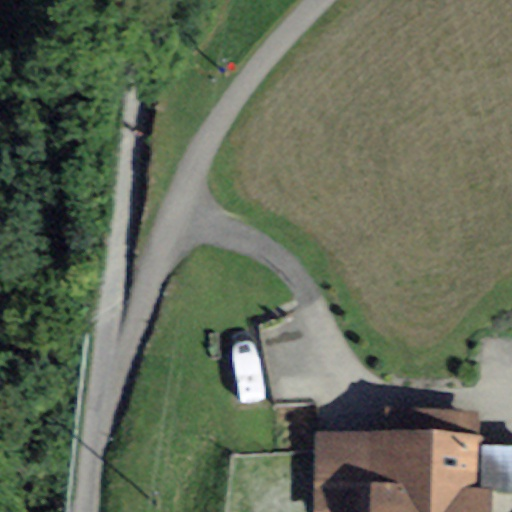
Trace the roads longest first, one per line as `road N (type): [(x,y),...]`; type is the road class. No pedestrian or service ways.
road 1 (residential): [(83,511),(97,412),(213,128),(317,0)]
road 2 (track): [(157,0),(97,412)]
